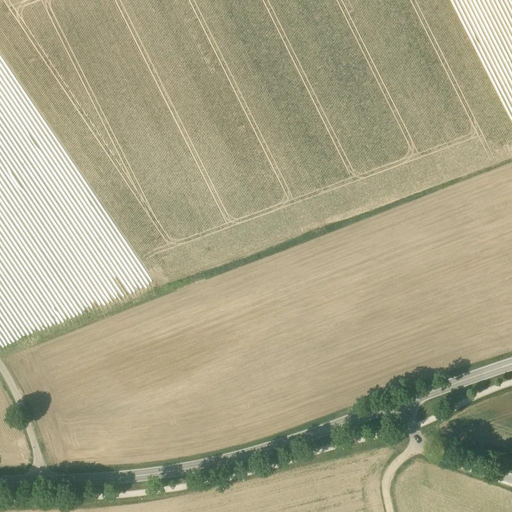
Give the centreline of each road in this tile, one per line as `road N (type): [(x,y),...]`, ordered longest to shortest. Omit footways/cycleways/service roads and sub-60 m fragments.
road 1 (secondary): [(39,481),(223,461),(405,401)]
road 2 (tertiary): [(511,477),(424,446),(405,401)]
road 3 (unclassified): [(39,481),(37,454),(0,367)]
